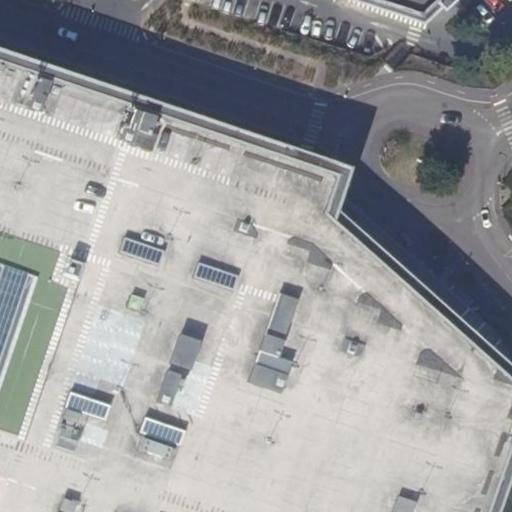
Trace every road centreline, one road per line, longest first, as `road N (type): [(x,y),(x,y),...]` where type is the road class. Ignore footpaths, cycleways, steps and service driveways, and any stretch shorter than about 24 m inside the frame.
road 1 (residential): [(362,138),(0,14)]
road 2 (residential): [(362,138),(364,178),(382,199),(437,214),(466,210)]
road 3 (residential): [(488,140),(468,120),(400,105),(380,112),(362,138)]
